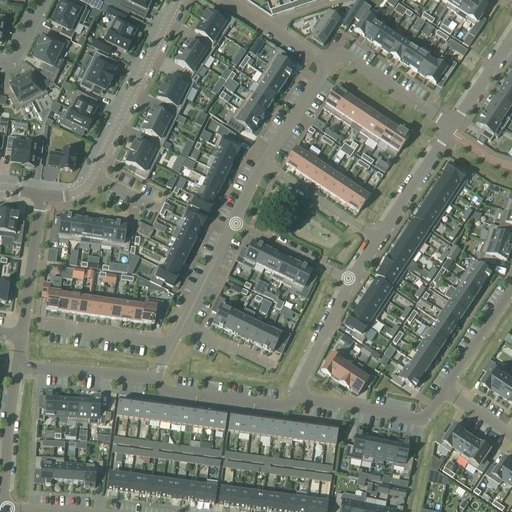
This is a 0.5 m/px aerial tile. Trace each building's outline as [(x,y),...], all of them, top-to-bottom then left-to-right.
[(73,0),(98,13),(102,5),(91,0),(73,0)] [(120,0),(117,8),(135,16),(138,9),(145,13),(151,0),(120,0)] [(393,9),(399,0),(388,0),(385,4),(393,9)] [(447,10),(453,0),(440,0),(438,4),(440,1),(448,6),(446,9),(447,10)] [(455,17),(466,0),(453,0),(447,10),(455,15),(455,16),(455,17)] [(464,23),(477,3),(472,0),(466,0),(455,17),(464,23)] [(86,9),(74,3),(72,8),(61,3),(56,14),(78,25),(86,9)] [(487,9),(477,3),(464,23),(465,22),(473,28),(468,36),(473,40),(485,22),(480,19),(487,9)] [(363,4),(353,20),(359,24),(353,32),(363,38),(373,22),(365,17),(370,9),(363,4)] [(109,8),(105,15),(123,24),(127,17),(109,8)] [(220,22),(207,13),(200,23),(222,38),(229,28),(230,30),(235,22),(224,15),(220,22)] [(78,25),(56,14),(50,25),(61,30),(59,35),(70,41),(78,25)] [(339,22),(326,14),(320,24),(318,22),(311,32),(313,33),(310,38),(322,47),(339,22)] [(106,31),(131,43),(130,42),(130,41),(131,42),(135,34),(134,33),(135,32),(113,21),(108,32),(106,31)] [(372,44),(382,28),(373,22),(363,38),(372,44)] [(222,38),(200,23),(194,33),(205,40),(202,46),(212,53),(222,38)] [(382,28),(372,44),(381,50),(394,31),(387,26),(384,32),(381,31),(383,29),(382,28)] [(125,54),(131,43),(106,31),(104,35),(108,38),(105,44),(125,54)] [(394,31),(381,50),(389,56),(401,39),(403,37),(394,31)] [(39,49),(38,50),(59,60),(64,50),(66,51),(69,45),(57,39),(54,44),(42,38),(37,48),(39,49)] [(401,39),(389,56),(399,62),(410,45),(401,39)] [(254,46),(259,49),(263,44),(257,40),(254,46)] [(90,48),(108,57),(111,50),(93,41),(90,48)] [(453,53),(457,46),(451,42),(447,49),(453,53)] [(202,68),(212,53),(202,46),(199,51),(189,44),(186,48),(185,47),(180,53),(202,68)] [(410,45),(399,62),(408,68),(419,51),(410,45)] [(38,50),(33,60),(44,66),(41,71),(53,77),(56,79),(64,62),(59,60),(38,50)] [(277,50),(266,66),(287,80),(293,71),(282,63),(287,57),(277,50)] [(417,74),(426,60),(417,55),(419,52),(419,51),(408,68),(417,74)] [(180,53),(174,63),(187,72),(183,78),(182,77),(182,78),(195,85),(199,80),(196,77),(202,68),(180,53)] [(95,54),(87,71),(111,82),(113,78),(112,77),(114,71),(104,66),(107,60),(95,54)] [(426,80),(439,60),(438,60),(434,66),(426,60),(417,74),(426,80)] [(439,60),(426,80),(435,86),(442,76),(447,79),(455,67),(450,63),(448,67),(439,60)] [(267,67),(261,76),(281,89),(287,80),(266,66),(266,67),(267,67)] [(87,71),(78,88),(90,93),(93,87),(104,93),(107,87),(108,88),(111,82),(87,71)] [(47,96),(41,84),(36,87),(30,76),(19,82),(31,104),(47,96)] [(261,76),(255,85),(275,98),(281,89),(261,76)] [(195,85),(182,78),(178,84),(167,79),(161,90),(185,101),(193,84),(195,86),(195,85)] [(511,84),(506,81),(500,90),(511,97),(511,84)] [(31,104),(19,82),(9,88),(14,98),(9,101),(15,113),(31,104)] [(65,93),(67,87),(60,85),(58,91),(65,93)] [(249,93),(249,94),(269,107),(275,98),(255,85),(259,88),(253,96),(249,93)] [(185,101),(161,90),(156,100),(168,106),(165,112),(177,117),(185,101)] [(335,90),(322,110),(331,116),(345,96),(338,91),(337,92),(335,90)] [(511,97),(500,90),(494,99),(510,109),(511,105),(511,97)] [(76,93),(67,110),(91,122),(92,122),(90,121),(95,110),(84,105),(87,98),(76,93)] [(249,94),(243,103),(263,116),(269,107),(249,94)] [(345,96),(331,116),(340,122),(353,102),(345,97),(345,96)] [(510,109),(494,99),(488,108),(504,118),(510,109)] [(353,102),(340,122),(349,128),(362,108),(353,102)] [(236,111),(257,125),(263,116),(243,103),(237,111),(236,111)] [(362,108),(349,128),(350,128),(352,124),(361,130),(358,134),(371,114),(362,108)] [(488,108),(482,117),(503,131),(503,130),(509,122),(504,118),(488,108)] [(86,133),(91,122),(67,110),(59,127),(71,132),(74,127),(86,133)] [(163,117),(151,111),(146,122),(169,134),(177,117),(165,112),(163,117)] [(230,121),(225,127),(238,135),(242,129),(251,135),(257,125),(236,111),(230,121)] [(371,114),(358,134),(367,140),(380,120),(371,114)] [(482,117),(476,126),(483,131),(480,136),(490,143),(493,138),(496,140),(503,131),(482,117)] [(195,119),(192,127),(207,134),(211,126),(195,119)] [(367,140),(376,146),(389,126),(380,120),(367,140)] [(315,121),(311,127),(315,130),(319,124),(315,121)] [(161,150),(169,134),(146,122),(142,129),(144,129),(142,134),(152,139),(150,144),(161,150)] [(218,126),(213,135),(219,138),(214,148),(213,148),(220,152),(235,159),(235,158),(240,148),(233,145),(236,138),(218,126)] [(385,152),(399,132),(398,132),(389,126),(376,146),(379,142),(388,148),(385,152)] [(326,131),(323,135),(329,139),(332,135),(326,131)] [(399,132),(385,152),(395,158),(408,139),(406,137),(399,132)] [(338,139),(332,135),(329,139),(335,143),(338,139)] [(21,168),(24,146),(13,144),(14,140),(7,139),(5,152),(11,153),(10,164),(21,166),(21,168)] [(24,146),(21,168),(33,170),(35,156),(41,157),(43,144),(36,143),(36,147),(24,146)] [(153,166),(159,155),(161,157),(164,151),(161,150),(150,144),(149,144),(152,145),(149,150),(135,143),(130,154),(153,166)] [(297,147),(285,166),(287,167),(287,168),(294,172),(307,153),(297,147)] [(307,153),(294,172),(294,173),(294,172),(303,178),(316,159),(319,154),(310,148),(307,153)] [(50,155),(48,168),(60,169),(59,172),(71,174),(72,168),(73,169),(75,159),(73,159),(74,153),(62,151),(61,156),(50,155)] [(215,161),(230,168),(235,159),(220,152),(215,161)] [(127,153),(123,161),(126,162),(125,165),(136,171),(134,176),(146,182),(153,166),(130,154),(130,155),(127,153)] [(190,165),(193,159),(184,154),(181,160),(190,165)] [(312,184),(325,165),(316,159),(303,178),(312,184)] [(215,161),(211,171),(226,178),(230,168),(215,161)] [(321,190),(334,171),(325,165),(312,184),(321,190)] [(449,166),(443,175),(462,188),(468,179),(469,179),(472,174),(462,168),(459,173),(449,166)] [(226,178),(211,171),(206,180),(221,188),(226,178)] [(330,196),(343,177),(334,171),(321,190),(330,196)] [(443,175),(437,184),(456,197),(462,188),(443,175)] [(339,202),(352,183),(343,177),(330,196),(339,202)] [(221,188),(206,180),(202,189),(217,196),(221,188)] [(348,208),(361,189),(352,183),(339,202),(348,208),(347,208),(348,208)] [(437,184),(431,193),(450,206),(456,197),(437,184)] [(212,207),(217,196),(202,189),(201,189),(199,188),(194,199),(212,207)] [(357,214),(370,195),(361,189),(348,208),(355,213),(357,214)] [(431,193),(425,202),(444,215),(450,206),(431,193)] [(511,195),(509,195),(503,212),(511,214),(511,195)] [(212,207),(194,199),(189,209),(207,217),(212,207)] [(425,202),(419,211),(438,224),(444,215),(425,202)] [(185,210),(180,220),(201,230),(205,220),(185,210)] [(419,211),(413,221),(431,233),(438,224),(419,211)] [(6,214),(5,214),(2,239),(13,241),(12,245),(20,246),(23,228),(15,227),(17,216),(12,215),(12,213),(6,212),(6,214)] [(511,214),(503,212),(498,229),(502,230),(510,233),(511,227),(511,214)] [(57,242),(68,243),(71,220),(60,218),(58,230),(51,229),(48,245),(57,246),(57,242)] [(71,220),(68,243),(79,245),(82,221),(71,220)] [(201,230),(180,220),(185,223),(181,232),(196,239),(201,230)] [(89,246),(93,223),(82,221),(79,245),(89,246)] [(93,223),(89,246),(100,248),(103,224),(93,223)] [(430,236),(411,223),(405,232),(424,245),(430,236)] [(111,249),(114,226),(103,224),(100,248),(111,249)] [(123,240),(125,227),(114,226),(111,249),(122,251),(121,252),(128,253),(129,241),(123,240)] [(502,230),(489,226),(484,244),(509,252),(511,241),(511,240),(500,236),(502,230)] [(175,229),(171,239),(176,242),(191,249),(196,239),(181,232),(175,229)] [(405,232),(399,241),(418,254),(424,245),(405,232)] [(399,241),(393,250),(412,263),(418,254),(399,241)] [(191,249),(176,242),(171,251),(169,250),(186,259),(191,249)] [(252,244),(241,266),(251,271),(262,249),(252,244)] [(484,244),(478,261),(482,262),(494,266),(496,260),(499,261),(505,263),(506,260),(507,260),(509,252),(484,244)] [(452,264),(460,252),(453,247),(448,254),(445,259),(447,261),(452,264)] [(272,253),(262,249),(251,271),(252,272),(254,266),(264,271),(272,253)] [(186,259),(169,250),(164,260),(182,269),(186,259)] [(393,250),(387,259),(406,272),(412,263),(393,250)] [(271,280),(282,258),(272,253),(264,271),(273,275),(271,280)] [(281,284),(291,263),(282,258),(271,280),(281,284)] [(387,259),(381,268),(400,281),(406,272),(387,259)] [(177,278),(182,269),(164,260),(164,261),(166,262),(162,271),(157,268),(156,268),(177,278)] [(290,290),(301,268),(291,263),(281,284),(290,289),(290,290)] [(490,276),(471,263),(465,272),(483,285),(490,276)] [(151,278),(149,284),(160,289),(163,284),(172,288),(177,278),(156,268),(151,278)] [(301,268),(290,290),(295,293),(294,296),(305,301),(313,285),(307,282),(311,273),(301,268)] [(381,268),(374,278),(393,290),(400,281),(381,268)] [(82,282),(83,277),(84,272),(73,271),(72,280),(82,282)] [(465,272),(459,281),(461,283),(477,294),(483,285),(465,272)] [(116,277),(105,275),(104,280),(104,284),(114,285),(116,277)] [(0,280),(0,304),(5,306),(8,282),(0,280)] [(375,281),(368,291),(387,303),(393,294),(375,281)] [(477,294),(461,283),(455,292),(471,303),(477,294)] [(43,285),(41,298),(47,299),(45,311),(48,312),(47,312),(56,313),(59,289),(49,288),(49,286),(43,285)] [(449,288),(443,297),(449,302),(465,312),(471,303),(455,292),(454,292),(449,288)] [(60,289),(59,289),(56,313),(67,314),(69,295),(59,294),(60,289)] [(368,291),(362,300),(381,312),(387,303),(368,291)] [(69,295),(67,314),(77,316),(80,299),(69,298),(70,295),(69,295)] [(222,331),(233,309),(223,304),(225,300),(218,297),(210,313),(217,316),(212,326),(222,331)] [(90,301),(80,299),(77,316),(88,317),(90,301)] [(90,301),(88,317),(99,319),(102,299),(101,299),(101,302),(90,301)] [(112,300),(102,299),(99,319),(110,320),(112,300)] [(113,300),(112,300),(110,320),(120,322),(123,302),(122,305),(112,304),(113,300)] [(362,300),(356,309),(375,321),(381,312),(362,300)] [(134,303),(131,324),(141,325),(142,326),(145,301),(144,304),(134,302),(134,303)] [(145,301),(142,326),(150,327),(150,326),(153,327),(154,318),(160,319),(162,304),(145,301)] [(134,303),(123,302),(120,322),(129,324),(129,323),(131,324),(134,303)] [(262,306),(258,313),(265,317),(271,305),(267,303),(265,307),(262,306)] [(464,315),(448,304),(441,313),(457,324),(464,315)] [(233,309),(222,331),(232,335),(240,318),(231,314),(233,309)] [(356,309),(350,318),(369,330),(375,321),(356,309)] [(457,324),(441,313),(435,322),(451,333),(457,324)] [(250,323),(240,318),(232,335),(242,340),(250,323)] [(350,318),(344,327),(354,334),(351,339),(361,345),(364,340),(363,339),(369,330),(350,318)] [(426,328),(426,329),(445,342),(451,333),(435,322),(435,323),(437,324),(432,332),(426,328)] [(260,328),(250,323),(242,340),(251,345),(260,328)] [(260,328),(251,345),(261,349),(269,332),(260,328)] [(284,349),(290,337),(272,328),(269,332),(261,349),(271,354),(276,345),(284,349)] [(419,338),(439,351),(445,342),(426,329),(419,338)] [(509,347),(511,342),(511,338),(507,335),(503,342),(509,347)] [(438,354),(422,343),(415,353),(431,363),(438,354)] [(342,359),(333,353),(320,372),(329,378),(342,359)] [(431,363),(415,353),(417,354),(411,363),(425,372),(431,363)] [(329,378),(338,384),(349,368),(340,363),(342,360),(342,359),(329,378)] [(491,392),(504,372),(489,362),(482,373),(487,376),(481,386),(490,393),(491,392)] [(425,372),(411,363),(406,371),(404,370),(403,371),(419,381),(425,372)] [(349,368),(338,384),(347,390),(360,371),(362,369),(357,366),(354,371),(349,368)] [(360,371),(347,390),(357,397),(363,387),(368,390),(375,380),(370,377),(369,377),(360,371)] [(419,381),(403,371),(397,380),(393,377),(390,382),(400,389),(403,384),(413,390),(419,381)] [(500,398),(511,379),(511,377),(504,372),(491,392),(500,398)] [(509,404),(511,398),(511,379),(500,398),(508,403),(509,404)] [(45,396),(44,410),(38,410),(37,422),(43,422),(44,418),(55,419),(56,396),(45,396)] [(56,396),(55,419),(61,419),(60,425),(65,425),(65,423),(67,402),(56,401),(57,396),(56,396)] [(77,402),(76,425),(87,426),(88,398),(88,403),(77,402)] [(88,398),(87,426),(98,426),(104,426),(105,414),(99,413),(100,399),(88,398)] [(67,402),(65,423),(76,424),(76,425),(77,402),(67,402)] [(118,402),(116,419),(127,420),(129,403),(118,402)] [(129,403),(127,420),(138,422),(140,405),(129,403)] [(140,405),(138,422),(148,423),(151,406),(140,405)] [(151,406),(148,423),(159,425),(161,407),(151,406)] [(161,407),(159,425),(170,426),(172,409),(161,407)] [(172,409),(170,426),(180,427),(182,410),(172,409)] [(182,410),(180,427),(191,429),(193,412),(182,410)] [(193,412),(191,429),(202,430),(204,413),(193,412)] [(204,413),(202,430),(212,432),(215,415),(204,413)] [(215,415),(212,432),(224,433),(226,416),(215,415)] [(229,417),(227,434),(238,435),(240,418),(229,417)] [(240,418),(238,435),(248,437),(251,420),(240,418)] [(251,420),(248,437),(259,438),(262,421),(251,420)] [(262,421),(259,438),(270,440),(272,422),(262,421)] [(272,422),(270,440),(281,441),(283,424),(272,422)] [(283,424),(281,441),(291,442),(294,425),(283,424)] [(294,425),(291,442),(302,444),(304,427),(294,425)] [(304,427),(302,444),(313,445),(315,428),(304,427)] [(452,450),(463,434),(464,433),(454,427),(447,437),(442,434),(435,444),(450,454),(452,450)] [(315,428),(313,445),(323,447),(326,430),(315,428)] [(326,430),(323,447),(335,448),(337,431),(326,430)] [(355,434),(352,448),(346,447),(343,459),(360,463),(366,436),(355,434)] [(461,456),(472,440),(463,434),(452,450),(461,455),(461,456)] [(367,436),(366,436),(360,463),(371,466),(372,461),(376,443),(366,441),(367,436)] [(468,465),(481,446),(480,446),(472,440),(461,456),(461,455),(459,458),(468,464),(468,465)] [(386,445),(383,463),(393,465),(392,469),(393,469),(398,443),(397,442),(396,447),(386,445)] [(376,443),(372,461),(383,463),(386,445),(376,443)] [(398,443),(393,469),(403,471),(403,472),(410,473),(412,460),(406,459),(409,445),(398,443)] [(489,465),(484,462),(491,451),(481,445),(480,446),(481,446),(468,465),(468,464),(467,465),(482,475),(489,465)] [(52,460),(34,459),(34,472),(40,472),(39,486),(50,487),(52,460)] [(52,460),(50,487),(51,487),(51,482),(61,483),(63,460),(52,460)] [(63,460),(61,483),(72,484),(73,466),(63,465),(63,460)] [(491,467),(484,477),(489,481),(499,487),(502,483),(511,467),(511,465),(503,460),(496,470),(491,467)] [(84,467),(83,489),(94,490),(95,476),(101,476),(102,463),(95,463),(95,467),(84,467)] [(73,466),(72,484),(82,484),(82,489),(83,489),(84,467),(73,466)] [(511,489),(511,486),(511,467),(502,483),(511,489)] [(108,475),(106,492),(117,493),(119,476),(108,475)] [(371,482),(379,483),(380,476),(373,475),(371,482)] [(119,476),(117,493),(128,495),(130,477),(119,476)] [(130,477),(128,495),(138,496),(141,479),(130,477)] [(141,479),(138,496),(149,497),(151,480),(141,479)] [(151,480),(149,497),(160,499),(162,482),(151,480)] [(162,482),(160,499),(171,500),(173,483),(162,482)] [(173,483),(171,500),(181,502),(184,485),(173,483)] [(184,485),(181,502),(192,503),(194,486),(184,485)] [(194,486),(192,503),(203,505),(205,488),(194,486)] [(387,496),(388,489),(381,487),(380,494),(387,496)] [(205,488),(203,505),(214,506),(216,489),(205,488)] [(219,489),(217,507),(228,508),(230,491),(219,489)] [(230,491),(228,508),(239,509),(241,492),(230,491)] [(241,492),(239,509),(249,511),(252,494),(241,492)] [(252,494),(249,511),(257,511),(260,511),(262,495),(252,494)] [(262,495),(260,511),(270,511),(273,497),(262,495)] [(336,495),(333,507),(340,509),(338,511),(350,511),(353,498),(342,496),(342,497),(336,495)] [(360,499),(353,498),(350,511),(361,511),(363,505),(365,496),(361,495),(360,499)] [(273,497),(270,511),(281,511),(284,498),(273,497)] [(284,498),(281,511),(292,511),(294,500),(284,498)] [(294,500),(292,511),(303,511),(305,501),(294,500)] [(305,501),(303,511),(314,511),(316,502),(305,501)] [(316,502),(314,511),(325,511),(327,504),(316,502)] [(464,511),(468,505),(464,502),(460,509),(464,511)]
